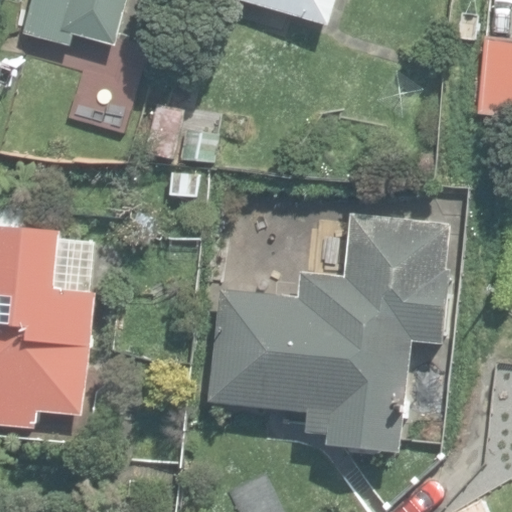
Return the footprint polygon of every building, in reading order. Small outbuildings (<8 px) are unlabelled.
[(78,37),(122,48),(134,0),(33,0),(25,36),(75,49),(78,37)] [(248,0),(337,25),(343,0),(248,0)] [(482,113),(511,116),(511,38),(491,36),(482,113)] [(150,152),(178,158),(189,111),(161,104),(150,152)] [(219,165),(224,133),(191,129),(186,160),(219,165)] [(171,195),(202,198),(204,175),(174,172),(171,195)] [(224,286),(213,402),(310,412),(308,432),(333,435),(332,446),(407,454),(419,335),(447,337),(458,223),(357,213),(351,273),(308,269),(305,294),(224,286)] [(0,424),(46,428),(48,411),(92,415),(103,282),(64,279),(68,225),(0,219),(0,424)] [(231,489),(242,511),(290,511),(270,470),(231,489)] [(466,511),(493,511),(489,501),(466,511)]
